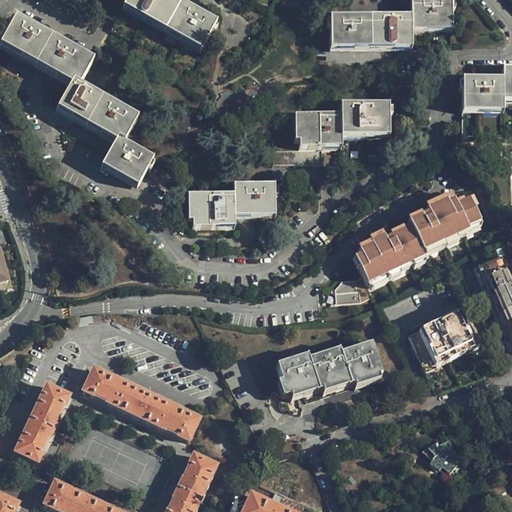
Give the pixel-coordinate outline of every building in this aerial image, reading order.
[(215,24),(170,0),(121,0),(127,3),(122,12),(199,54),(215,24)] [(450,34),(449,1),(410,1),(410,18),(329,19),(329,49),(410,47),(410,35),(450,34)] [(137,120),(79,88),(93,63),(14,20),(0,45),(71,84),(57,109),(116,142),(102,167),(138,187),(151,163),(123,147),(137,120)] [(511,106),(511,72),(500,72),(501,83),(460,83),(460,117),(501,116),(501,106),(511,106)] [(15,99),(12,90),(2,95),(6,103),(15,99)] [(388,135),(388,106),(340,107),(339,117),(298,118),(298,151),(340,151),(340,136),(388,135)] [(274,220),(274,186),(233,187),(233,197),(191,197),(192,230),(233,230),(234,220),(274,220)] [(422,256),(421,252),(468,229),(466,227),(480,221),(470,197),(456,203),(453,197),(447,200),(446,197),(426,206),(427,209),(403,220),(402,221),(405,227),(379,239),(378,236),(363,242),(365,245),(354,250),(356,255),(351,257),(359,275),(338,285),(326,296),(329,308),(356,303),(369,296),(364,285),(422,256)] [(511,284),(501,259),(477,269),(511,350),(511,290),(511,287),(511,286),(511,284)] [(511,350),(477,269),(473,271),(508,353),(511,350)] [(453,351),(473,342),(460,313),(408,338),(421,366),(442,356),(445,363),(456,357),(453,351)] [(92,324),(90,316),(70,320),(72,328),(92,324)] [(476,348),(473,342),(453,351),(456,357),(476,348)] [(382,376),(372,345),(341,356),(340,351),(309,361),(308,357),(277,368),(282,383),(278,384),(283,400),(292,397),(293,401),(323,391),(325,395),(355,385),(356,390),(382,382),(380,377),(382,376)] [(442,356),(421,366),(424,373),(445,363),(442,356)] [(197,422),(147,398),(146,400),(140,397),(141,395),(92,372),(80,394),(91,399),(92,398),(106,405),(106,406),(163,434),(164,432),(178,438),(177,440),(185,444),(197,422)] [(40,455),(46,442),(48,443),(57,424),(55,422),(62,409),(63,409),(68,399),(44,389),(13,455),(37,465),(41,455),(40,455)] [(428,464),(446,478),(452,470),(452,468),(458,461),(447,441),(437,446),(435,444),(420,453),(431,460),(428,464)] [(193,511),(197,504),(214,468),(192,457),(187,468),(188,469),(181,482),(180,481),(171,501),(172,501),(167,511),(193,511)] [(110,511),(54,485),(43,507),(53,511),(110,511)] [(282,511),(249,496),(241,511),(282,511)] [(0,511),(14,511),(17,507),(0,498),(0,511)]
